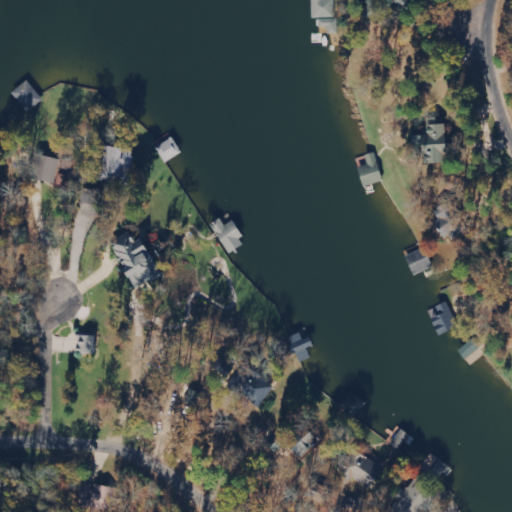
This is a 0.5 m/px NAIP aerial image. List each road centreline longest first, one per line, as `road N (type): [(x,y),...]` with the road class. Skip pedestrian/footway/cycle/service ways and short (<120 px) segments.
road 1 (residential): [(56,446),(186,482),(226,511)]
road 2 (residential): [(56,446),(48,415),(67,318),(76,309)]
road 3 (residential): [(63,303),(88,305),(96,277),(77,258),(54,277),(63,303)]
